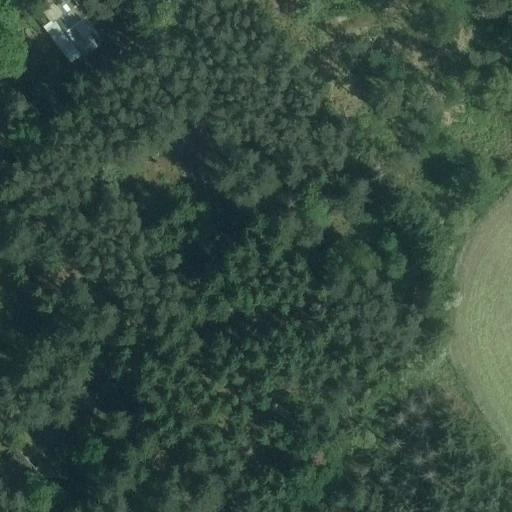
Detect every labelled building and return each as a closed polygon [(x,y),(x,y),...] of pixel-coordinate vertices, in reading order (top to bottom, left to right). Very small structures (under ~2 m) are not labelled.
[(51,0),(40,0),(35,4),(51,26),(45,30),(63,55),(73,48),(82,60),(103,44),(71,1),(59,10),(51,0)] [(198,125),(179,140),(192,157),(211,143),(198,125)] [(211,147),(189,164),(205,187),(227,169),(211,147)] [(53,421),(38,424),(42,438),(56,435),(53,421)] [(27,499),(45,482),(18,453),(0,470),(0,492),(0,493),(11,482),(27,499)]
